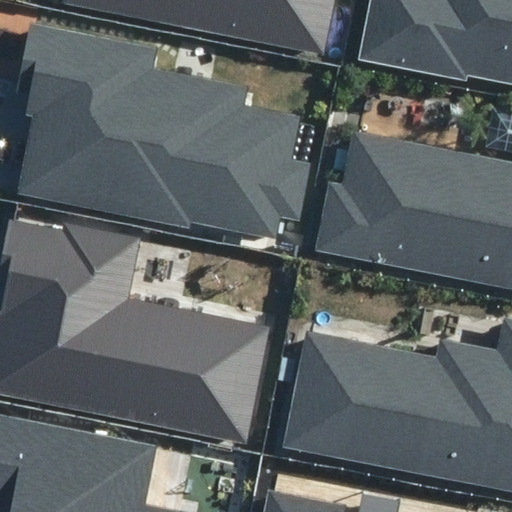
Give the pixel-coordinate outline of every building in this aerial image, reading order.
[(76,0),(321,51),(331,0),(76,0)] [(511,0),(370,0),(359,59),(467,80),(468,75),(511,84),(511,0)] [(190,220),(276,237),(280,216),(299,220),(310,164),(291,160),(300,116),(247,105),(251,87),(156,67),(160,45),(29,19),(13,95),(28,98),(25,116),(32,117),(16,193),(188,228),(190,220)] [(511,163),(352,132),(341,183),(329,181),(315,250),(511,289),(511,163)] [(0,323),(0,389),(243,441),(267,330),(129,301),(142,240),(63,223),(61,230),(10,219),(0,264),(0,316),(1,317),(0,323)] [(436,356),(305,330),(282,448),(511,492),(511,320),(504,319),(498,350),(439,338),(436,356)] [(189,511),(147,503),(158,444),(0,413),(0,506),(11,509),(10,511),(189,511)] [(262,511),(345,511),(347,504),(267,488),(262,511)]
